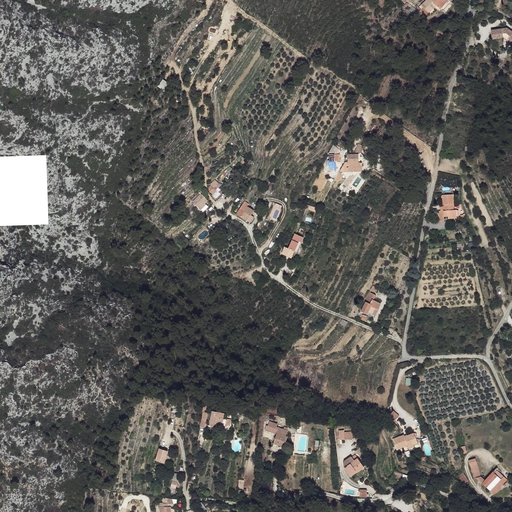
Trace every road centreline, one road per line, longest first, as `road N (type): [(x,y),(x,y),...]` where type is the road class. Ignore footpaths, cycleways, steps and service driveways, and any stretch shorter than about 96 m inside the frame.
road 1 (unclassified): [(511,410),(483,359),(407,354),(415,256),(448,92),(464,51),(464,0)]
road 2 (unknown): [(383,496),(191,499)]
road 3 (unknown): [(510,511),(413,485),(383,496)]
